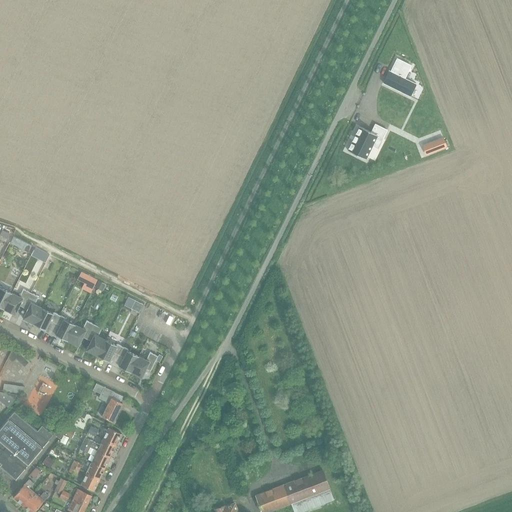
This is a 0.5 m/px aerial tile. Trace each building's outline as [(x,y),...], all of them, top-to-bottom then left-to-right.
[(389,71),(383,83),(410,96),(415,84),(404,79),(410,66),(397,59),(390,72),(389,71)] [(354,137),(347,151),(365,159),(372,146),(376,139),(377,136),(382,139),(386,130),(375,124),(371,132),(359,127),(354,137)] [(443,137),(428,143),(432,152),(446,147),(443,138),(443,137)] [(0,226),(5,228),(9,218),(3,216),(0,224),(0,226)] [(25,242),(22,248),(28,251),(31,245),(25,242)] [(57,262),(60,255),(54,253),(51,260),(57,262)] [(22,261),(19,265),(24,270),(28,266),(22,261)] [(80,272),(77,279),(93,287),(96,280),(80,272)] [(98,281),(95,287),(101,291),(105,284),(98,281)] [(0,307),(3,309),(11,293),(1,288),(1,287),(0,286),(0,307)] [(23,308),(30,293),(23,289),(19,297),(11,293),(3,309),(14,315),(19,306),(23,308)] [(42,308),(34,305),(38,297),(30,293),(23,308),(27,310),(23,319),(34,325),(42,308)] [(128,297),(124,305),(131,309),(135,301),(128,297)] [(49,334),(59,315),(53,312),(52,313),(42,308),(34,325),(45,330),(44,331),(44,330),(44,331),(49,334)] [(67,341),(75,325),(64,319),(65,318),(59,315),(49,334),(55,337),(56,336),(55,336),(56,335),(67,341)] [(86,340),(94,324),(86,321),(82,328),(75,325),(67,341),(78,347),(82,337),(86,339),(86,340)] [(97,356),(105,340),(98,336),(101,328),(94,324),(86,340),(87,340),(90,341),(86,351),(97,356)] [(113,366),(122,347),(116,344),(116,345),(105,340),(97,356),(108,362),(107,362),(107,363),(113,366)] [(20,351),(31,360),(35,355),(25,346),(20,351)] [(138,356),(129,352),(128,351),(128,350),(122,347),(113,366),(119,369),(119,368),(119,367),(130,373),(138,356)] [(138,356),(130,373),(141,378),(146,369),(150,371),(154,364),(158,356),(149,352),(146,360),(138,356)] [(12,374),(10,382),(31,386),(32,378),(12,374)] [(96,383),(92,390),(100,394),(104,387),(96,383)] [(4,384),(2,391),(23,394),(24,386),(4,384)] [(100,394),(98,398),(105,401),(105,402),(108,403),(102,417),(113,422),(122,403),(111,398),(114,392),(104,387),(100,394)] [(0,401),(7,407),(18,395),(0,392),(0,401)] [(42,426),(38,431),(14,411),(9,417),(10,418),(8,419),(7,419),(0,427),(0,461),(1,463),(0,464),(0,468),(16,481),(25,470),(24,469),(27,466),(42,448),(43,446),(44,447),(49,441),(48,440),(53,435),(42,426)] [(82,412),(75,420),(79,423),(85,416),(82,412)] [(95,426),(103,430),(107,423),(98,419),(95,426)] [(53,434),(59,439),(67,429),(61,425),(53,434)] [(72,438),(76,428),(70,426),(67,432),(66,431),(64,435),(66,436),(66,435),(72,438)] [(90,427),(87,433),(95,436),(98,430),(90,427)] [(102,440),(115,446),(121,434),(108,428),(102,440)] [(63,436),(60,442),(65,445),(68,438),(63,436)] [(100,445),(92,441),(85,438),(82,444),(90,447),(97,451),(110,457),(115,446),(102,440),(100,445)] [(87,453),(90,447),(82,444),(79,449),(87,453)] [(49,455),(56,460),(60,454),(54,449),(49,455)] [(81,451),(77,460),(85,464),(89,454),(81,451)] [(105,468),(110,457),(97,451),(92,462),(105,468)] [(54,462),(47,456),(42,463),(49,468),(54,462)] [(71,466),(79,470),(81,464),(74,461),(71,466)] [(99,479),(105,468),(92,462),(86,473),(99,479)] [(76,475),(79,470),(71,466),(68,472),(76,475)] [(35,468),(29,475),(34,479),(40,472),(35,468)] [(265,511),(289,502),(290,504),(293,511),(299,511),(332,499),(320,469),(253,496),(259,511),(265,511)] [(93,491),(99,479),(86,473),(81,485),(93,491)] [(61,495),(68,498),(70,494),(62,490),(66,481),(60,478),(59,481),(57,485),(54,491),(61,495)] [(23,506),(34,493),(28,489),(33,483),(28,480),(13,498),(23,506)] [(72,499),(86,506),(91,496),(77,489),(72,499)] [(34,493),(23,506),(29,511),(34,511),(48,496),(43,492),(39,497),(34,493)] [(70,511),(83,511),(86,506),(72,499),(67,510),(70,511)] [(222,506),(213,510),(214,511),(236,511),(232,503),(222,507),(222,506)]
